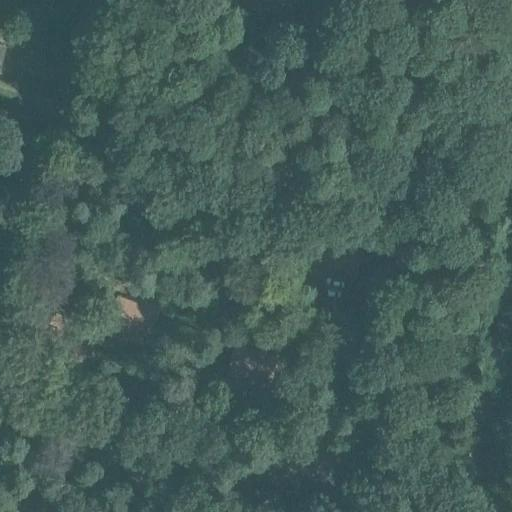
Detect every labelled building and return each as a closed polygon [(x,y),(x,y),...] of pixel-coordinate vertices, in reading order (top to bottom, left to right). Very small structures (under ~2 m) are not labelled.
[(340,219),(328,216),(325,225),(338,228),(340,219)] [(365,242),(320,230),(312,259),(357,271),(365,242)] [(124,283),(136,287),(139,279),(127,275),(124,283)] [(160,307),(117,291),(106,320),(149,336),(160,307)] [(252,328),(239,326),(237,336),(250,338),(252,328)] [(232,342),(226,372),(271,380),(277,351),(232,342)] [(332,423),(319,419),(317,427),(329,431),(332,423)] [(312,432),(303,461),(347,474),(356,445),(312,432)] [(24,498),(10,498),(10,508),(23,508),(24,498)]
